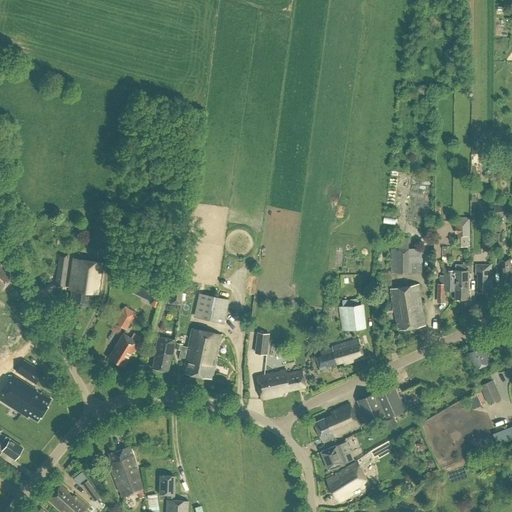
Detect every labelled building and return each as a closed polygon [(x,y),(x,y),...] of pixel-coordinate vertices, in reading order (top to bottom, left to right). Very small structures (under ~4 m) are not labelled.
[(495,217),(505,217),(504,206),(494,206),(495,217)] [(457,246),(471,246),(470,220),(457,220),(457,246)] [(108,249),(110,234),(105,233),(106,226),(95,224),(92,247),(108,249)] [(493,251),(493,236),(484,236),(484,251),(493,251)] [(423,247),(408,248),(408,237),(400,237),(400,248),(391,249),(392,272),(408,272),(408,262),(422,262),(423,247)] [(100,294),(104,262),(73,258),(69,290),(72,290),(70,304),(88,306),(90,293),(100,294)] [(511,281),(511,258),(499,259),(500,269),(501,269),(502,282),(511,281)] [(55,285),(64,287),(67,263),(58,262),(55,285)] [(3,290),(15,277),(0,263),(0,288),(3,290)] [(456,272),(446,271),(446,276),(440,276),(439,284),(438,298),(445,298),(445,288),(456,288),(456,299),(468,299),(469,271),(471,271),(471,266),(469,266),(469,264),(456,264),(456,272)] [(490,292),(491,266),(476,266),(476,274),(478,274),(478,292),(490,292)] [(425,325),(418,284),(389,290),(396,324),(398,324),(399,330),(425,325)] [(170,304),(181,306),(183,287),(173,286),(170,304)] [(224,324),(230,301),(199,294),(194,317),(224,324)] [(342,331),(367,328),(365,304),(340,307),(342,331)] [(126,331),(136,313),(124,306),(114,323),(126,331)] [(212,379),(222,335),(191,328),(187,347),(183,346),(183,345),(176,343),(175,349),(181,350),(179,357),(185,358),(184,361),(187,362),(185,373),(212,379)] [(268,355),(271,334),(258,332),(256,353),(268,355)] [(133,354),(139,345),(122,334),(106,358),(121,367),(130,352),(133,354)] [(172,359),(176,341),(158,337),(154,356),(156,356),(153,369),(168,372),(171,359),(172,359)] [(325,369),(325,367),(343,362),(344,364),(364,358),(359,341),(320,352),(321,357),(316,358),(320,371),(325,369)] [(44,373),(35,367),(44,354),(33,347),(18,372),(37,384),(44,373)] [(482,369),(482,367),(491,363),(483,347),(470,353),(477,369),(478,368),(479,371),(482,369)] [(287,375),(286,371),(256,377),(261,401),(282,396),(281,393),(305,388),(302,372),(287,375)] [(22,405),(18,412),(28,418),(29,417),(37,422),(52,400),(41,393),(39,395),(36,393),(38,391),(14,376),(3,393),(4,393),(22,405)] [(489,404),(502,398),(494,379),(481,385),(489,404)] [(358,400),(368,423),(386,415),(387,418),(406,410),(396,386),(377,394),(376,392),(358,400)] [(323,442),(360,425),(350,404),(331,413),(332,415),(314,423),(323,442)] [(499,437),(506,432),(504,428),(496,433),(499,437)] [(0,453),(2,450),(16,460),(24,448),(7,437),(0,446),(0,453)] [(329,470),(354,459),(347,441),(322,452),(329,470)] [(140,479),(130,446),(109,454),(110,457),(106,459),(108,467),(111,466),(121,497),(138,491),(140,498),(144,496),(138,480),(140,479)] [(340,501),(371,483),(359,461),(327,479),(340,501)] [(173,500),(174,494),(175,476),(160,476),(159,494),(167,494),(167,499),(165,499),(164,511),(187,511),(188,501),(173,500)] [(95,502),(100,498),(88,481),(83,485),(95,502)] [(72,499),(68,495),(70,492),(62,485),(49,499),(63,511),(83,511),(87,508),(74,497),(72,499)] [(149,511),(157,511),(158,511),(156,495),(147,496),(149,511)]
